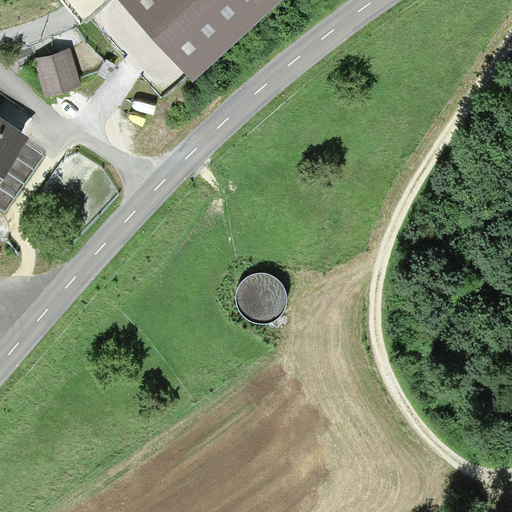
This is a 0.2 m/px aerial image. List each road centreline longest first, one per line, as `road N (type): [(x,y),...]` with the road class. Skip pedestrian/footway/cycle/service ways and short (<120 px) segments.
road 1 (track): [(511,30),(402,194),(376,258),(371,298),(387,383),(416,430),(461,469),(492,480),(511,475)]
road 2 (secondary): [(0,366),(227,115),(374,0)]
